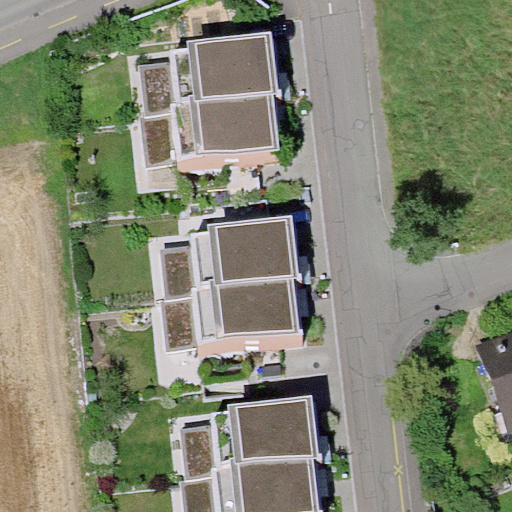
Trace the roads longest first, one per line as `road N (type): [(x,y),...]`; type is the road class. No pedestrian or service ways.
road 1 (residential): [(375,301),(339,0)]
road 2 (residential): [(398,511),(375,301)]
road 3 (residential): [(375,301),(511,254)]
